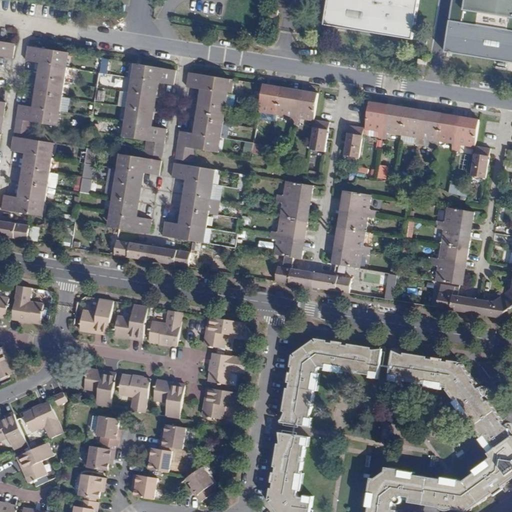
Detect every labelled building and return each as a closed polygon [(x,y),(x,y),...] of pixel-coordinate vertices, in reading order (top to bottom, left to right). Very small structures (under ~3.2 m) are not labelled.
[(327,0),(324,25),(413,39),(418,0),(327,0)] [(511,0),(452,0),(444,52),(511,63),(511,0)] [(16,44),(8,43),(5,57),(13,59),(14,52),(16,44)] [(26,61),(34,62),(36,47),(29,46),(27,54),(26,61)] [(34,62),(40,63),(46,64),(63,67),(65,52),(36,47),(34,62)] [(34,100),(33,107),(38,108),(41,93),(43,78),(46,64),(40,63),(39,70),(37,83),(34,100)] [(43,78),(66,82),(68,68),(63,67),(46,64),(43,78)] [(155,82),(160,83),(167,84),(169,69),(140,64),(137,79),(155,82)] [(169,69),(167,84),(174,85),(176,77),(177,70),(169,69)] [(195,88),(197,74),(190,73),(189,81),(188,87),(195,88)] [(201,89),(207,90),(224,93),(226,78),(197,74),(195,88),(201,89)] [(41,93),(63,97),(66,82),(43,78),(41,93)] [(153,96),(155,82),(137,79),(132,78),(129,93),(153,96)] [(159,91),(160,83),(155,82),(153,96),(150,111),(148,126),(153,126),(154,118),(156,105),(159,91)] [(263,113),(277,116),(282,88),(275,86),(274,91),(263,89),(261,99),(259,114),(258,119),(262,120),(263,113)] [(295,125),(300,95),(289,94),(290,89),(282,88),(277,116),(291,118),(290,125),(295,125)] [(194,133),(200,134),(202,119),(204,105),(207,90),(201,89),(199,98),(197,111),(195,126),(194,133)] [(311,92),(290,89),(289,94),(300,95),(310,97),(311,92)] [(204,105),(227,109),(229,94),(224,93),(207,90),(204,105)] [(319,94),(311,92),(310,97),(300,95),(295,125),(299,126),(300,119),(315,122),(316,120),(314,120),(319,94)] [(55,111),(61,111),(63,97),(41,93),(38,108),(55,111)] [(150,111),(153,96),(129,93),(127,107),(150,111)] [(370,102),(366,128),(365,130),(380,133),(379,139),(383,140),(387,110),(377,108),(377,103),(370,102)] [(399,107),(377,103),(377,108),(387,110),(398,111),(399,107)] [(24,121),(27,106),(19,105),(18,112),(17,119),(18,119),(24,121)] [(225,123),(227,109),(204,105),(202,119),(225,123)] [(38,108),(33,107),(27,106),(24,121),(33,122),(53,125),(55,111),(38,108)] [(130,123),(148,126),(150,111),(127,107),(125,122),(130,123)] [(387,110),(383,140),(386,140),(387,133),(402,136),(407,108),(399,107),(398,111),(387,110)] [(407,108),(402,136),(416,138),(415,145),(419,146),(424,116),(413,114),(414,109),(407,108)] [(435,113),(414,109),(413,114),(424,116),(435,117),(435,113)] [(424,116),(419,146),(423,147),(424,140),(439,142),(443,114),(435,113),(435,117),(424,116)] [(443,114),(439,142),(453,144),(452,151),(456,152),(461,121),(450,120),(451,115),(443,114)] [(451,115),(450,120),(461,121),(472,123),(473,119),(451,115)] [(33,122),(24,121),(18,119),(17,126),(32,128),(33,122)] [(222,138),(225,123),(202,119),(200,134),(216,137),(222,138)] [(461,121),(456,152),(459,152),(460,145),(475,148),(475,146),(480,120),(473,119),(472,123),(461,121)] [(330,123),(316,120),(315,122),(311,151),(325,153),(330,123)] [(159,127),(153,126),(148,126),(130,123),(128,137),(148,141),(157,142),(159,127)] [(31,135),(32,128),(17,126),(16,133),(31,135)] [(350,126),(345,156),(359,158),(364,128),(350,126)] [(167,129),(159,127),(157,142),(164,143),(165,143),(166,137),(167,129)] [(179,146),(186,147),(188,132),(180,131),(179,138),(178,146),(179,146)] [(195,148),(214,151),(216,137),(200,134),(194,133),(188,132),(186,147),(195,148)] [(416,138),(402,136),(401,143),(415,145),(416,138)] [(19,152),(22,138),(14,137),(13,144),(12,151),(19,152)] [(216,137),(214,151),(220,152),(222,138),(216,137)] [(25,153),(31,154),(48,157),(50,142),(22,138),(19,152),(25,153)] [(424,140),(423,147),(437,149),(439,142),(424,140)] [(164,143),(157,142),(148,141),(147,147),(163,150),(164,143)] [(268,156),(271,148),(255,143),(253,151),(268,156)] [(193,155),(195,148),(186,147),(179,146),(178,152),(193,155)] [(472,176),(486,179),(491,149),(477,146),(472,176)] [(163,150),(147,147),(146,154),(162,157),(163,150)] [(192,161),(193,155),(178,152),(177,159),(192,161)] [(18,197),(24,198),(26,184),(28,169),(31,154),(25,153),(24,162),(22,174),(20,187),(18,197)] [(28,169),(51,173),(53,158),(48,157),(31,154),(28,169)] [(123,169),(140,172),(145,173),(152,174),(154,160),(125,155),(123,169)] [(162,161),(154,160),(152,174),(159,175),(161,168),(162,161)] [(180,179),(183,164),(175,163),(174,169),(173,178),(180,179)] [(209,183),(211,169),(183,164),(180,179),(186,180),(192,181),(209,183)] [(115,182),(115,183),(138,187),(140,172),(123,169),(117,168),(117,170),(115,182)] [(28,169),(26,184),(48,187),(51,173),(28,169)] [(115,182),(117,170),(111,169),(109,181),(115,182)] [(215,184),(217,170),(211,169),(209,183),(215,184)] [(135,201),(133,216),(138,217),(140,209),(142,195),(144,182),(145,173),(140,172),(138,187),(135,201)] [(189,195),(192,181),(186,180),(185,188),(182,201),(180,217),(179,224),(185,225),(187,210),(189,195)] [(215,184),(209,183),(192,181),(189,195),(212,199),(215,184)] [(307,192),(313,192),(314,186),(286,181),(284,196),(277,195),(277,198),(306,203),(307,192)] [(115,183),(113,198),(135,201),(138,187),(115,183)] [(24,198),(40,201),(46,202),(48,187),(26,184),(24,198)] [(346,210),(376,214),(376,211),(370,210),(372,195),(343,190),(342,198),(348,199),(346,210)] [(309,215),(313,192),(307,192),(306,203),(304,214),(309,215)] [(10,211),(12,196),(4,195),(3,203),(2,210),(10,211)] [(212,199),(189,195),(187,210),(210,214),(212,199)] [(14,212),(38,216),(40,201),(24,198),(18,197),(12,196),(10,211),(14,212)] [(135,201),(113,198),(110,212),(116,213),(133,216),(135,201)] [(304,214),(306,203),(277,198),(276,202),(283,203),(280,218),(308,222),(309,215),(304,214)] [(342,198),(339,221),(344,222),(346,210),(348,199),(342,198)] [(40,201),(38,216),(44,217),(46,202),(40,201)] [(438,221),(438,225),(467,229),(469,218),(474,219),(475,212),(447,207),(444,222),(438,221)] [(185,225),(202,227),(208,228),(210,214),(187,210),(185,225)] [(337,227),(367,232),(369,218),(375,219),(376,214),(346,210),(344,222),(339,221),(337,227)] [(138,232),(142,233),(145,218),(138,217),(133,216),(116,213),(113,228),(138,232)] [(152,219),(145,218),(142,233),(150,234),(151,227),(152,219)] [(308,222),(280,218),(278,233),(271,231),(271,235),(300,239),(301,229),(307,230),(308,222)] [(465,241),(470,242),(474,219),(469,218),(467,229),(465,241)] [(0,235),(28,240),(30,226),(12,223),(0,220),(0,235)] [(171,237),(173,223),(165,221),(164,229),(163,236),(171,237)] [(175,238),(199,242),(202,227),(185,225),(179,224),(173,223),(171,237),(175,238)] [(443,230),(441,244),(469,249),(470,242),(465,241),(467,229),(438,225),(437,229),(443,230)] [(40,227),(30,226),(28,240),(37,242),(40,227)] [(199,242),(205,243),(208,228),(202,227),(199,242)] [(340,246),(370,251),(371,247),(364,246),(367,232),(337,227),(336,235),(341,236),(340,246)] [(307,230),(301,229),(300,239),(298,251),(303,252),(307,230)] [(300,239),(271,235),(270,239),(276,240),(274,254),(285,256),(294,257),(302,259),(303,252),(298,251),(300,239)] [(341,236),(336,235),(333,257),(338,258),(340,246),(341,236)] [(118,240),(115,255),(128,257),(131,242),(118,240)] [(128,257),(148,260),(150,246),(136,243),(131,242),(128,257)] [(432,261),(461,266),(462,255),(468,256),(469,249),(441,244),(439,259),(432,258),(432,261)] [(150,246),(148,260),(156,262),(159,247),(150,246)] [(369,256),(370,251),(340,246),(338,258),(333,257),(332,264),(336,264),(361,268),(363,255),(369,256)] [(159,247),(156,262),(175,265),(178,250),(173,249),(167,248),(159,247)] [(189,267),(192,252),(178,250),(175,265),(189,267)] [(468,256),(462,255),(461,266),(459,277),(464,278),(468,256)] [(294,257),(285,256),(283,267),(292,269),(294,257)] [(435,281),(460,285),(463,285),(464,278),(459,277),(461,266),(432,261),(431,266),(437,267),(435,281)] [(278,266),(276,281),(289,283),(292,269),(283,267),(278,266)] [(292,269),(289,283),(309,286),(311,272),(292,269)] [(309,286),(318,288),(320,273),(311,272),(309,286)] [(334,276),(320,273),(318,288),(337,291),(340,276),(334,276)] [(337,291),(350,293),(353,279),(340,276),(337,291)] [(453,295),(458,296),(459,287),(441,284),(437,307),(451,310),(453,295)] [(41,324),(42,321),(41,321),(44,303),(31,301),(33,288),(33,287),(19,285),(13,316),(13,319),(19,320),(20,317),(31,319),(31,322),(41,324)] [(473,298),(458,296),(453,295),(451,310),(470,313),(473,298)] [(511,307),(511,306),(504,295),(494,302),(481,299),(479,314),(498,317),(511,307)] [(0,316),(6,318),(7,315),(10,298),(0,296),(0,316)] [(84,310),(81,328),(92,329),(92,332),(109,335),(110,331),(115,301),(100,298),(98,312),(84,310)] [(479,314),(481,299),(473,298),(470,313),(479,314)] [(149,306),(134,304),(132,318),(118,315),(115,332),(116,332),(116,333),(127,334),(126,337),(144,340),(144,337),(149,306)] [(178,346),(184,312),(169,310),(166,323),(153,321),(151,338),(150,341),(160,343),(160,340),(172,342),(171,345),(178,346)] [(240,337),(243,322),(213,317),(210,335),(207,334),(206,345),(218,347),(226,349),(228,335),(240,337)] [(285,423),(295,424),(306,426),(307,418),(310,418),(315,390),(312,390),(314,373),(318,373),(318,368),(321,366),(326,367),(326,364),(343,367),(342,370),(370,375),(371,372),(379,373),(380,365),(383,365),(385,354),(385,352),(372,350),(372,347),(349,344),(349,346),(342,345),(343,343),(334,341),(333,344),(327,343),(327,340),(320,339),(315,342),(314,340),(301,349),(294,354),(296,356),(293,358),(292,364),(291,367),(294,367),(293,373),(290,373),(289,378),(289,382),(291,383),(290,389),(288,389),(284,411),(286,412),(285,423)] [(7,364),(11,362),(7,355),(3,347),(0,348),(7,364)] [(0,379),(12,374),(15,373),(11,362),(7,364),(0,348),(0,379)] [(245,374),(248,359),(217,353),(214,353),(213,360),(216,360),(214,372),(211,371),(210,382),(213,382),(230,385),(232,372),(245,374)] [(388,366),(391,367),(390,375),(399,376),(399,379),(426,384),(426,381),(443,383),(442,386),(447,387),(448,389),(447,389),(455,400),(457,399),(467,413),(465,414),(481,437),(484,436),(494,450),(489,453),(491,456),(490,457),(491,459),(488,460),(488,461),(491,465),(478,475),(476,473),(464,482),(459,481),(459,486),(441,483),(442,480),(415,475),(414,478),(400,476),(401,470),(387,468),(386,472),(375,479),(371,479),(369,493),(375,494),(373,507),(370,507),(369,511),(395,511),(396,511),(390,510),(391,501),(396,502),(396,503),(398,504),(400,504),(401,504),(402,503),(403,501),(403,499),(402,498),(401,497),(401,493),(411,495),(410,501),(417,502),(417,504),(430,506),(430,505),(437,506),(439,496),(444,497),(443,502),(444,504),(446,506),(448,506),(450,504),(452,498),(456,499),(454,508),(462,510),(462,511),(468,511),(485,499),(484,497),(490,493),(487,488),(491,485),(493,487),(495,488),(497,486),(498,485),(498,484),(498,483),(497,481),(495,478),(499,475),(504,483),(511,478),(511,479),(511,436),(511,437),(500,421),(502,420),(488,401),(487,402),(483,397),(485,396),(479,388),(478,389),(474,384),(475,383),(466,370),(462,364),(459,365),(457,362),(449,360),(448,362),(446,362),(442,361),(443,359),(434,358),(433,360),(427,359),(428,357),(405,353),(404,356),(390,354),(390,355),(388,366)] [(97,406),(112,408),(117,378),(99,375),(100,371),(89,369),(87,379),(85,390),(99,392),(97,406)] [(131,411),(146,413),(151,382),(152,380),(145,378),(144,382),(132,380),(133,376),(123,375),(123,379),(120,396),(133,398),(131,411)] [(181,419),(186,388),(169,385),(169,383),(158,381),(157,383),(154,402),(168,404),(166,417),(181,419)] [(227,406),(240,408),(242,393),(212,388),(209,406),(206,405),(204,416),(207,417),(224,420),(227,406)] [(54,397),(59,407),(68,403),(64,392),(54,397)] [(46,428),(51,439),(65,433),(50,402),(43,405),(45,408),(35,413),(33,410),(24,414),(25,416),(33,434),(46,428)] [(3,418),(0,419),(0,423),(16,416),(14,413),(3,418)] [(15,451),(29,444),(17,420),(16,416),(0,423),(0,442),(9,438),(15,451)] [(100,444),(118,447),(119,440),(117,439),(118,429),(120,419),(101,416),(97,436),(102,436),(100,444)] [(163,446),(184,450),(188,428),(167,425),(166,432),(165,432),(163,446)] [(312,511),(313,510),(310,510),(312,502),(304,500),(304,498),(299,497),(297,495),(298,490),(296,490),(298,473),(301,474),(305,446),(302,446),(304,436),(293,435),(282,433),(281,440),(281,444),(279,444),(275,467),(276,467),(276,474),(274,473),(273,478),(272,482),(274,483),(273,489),(271,488),(270,496),(273,500),(271,502),(278,511),(312,511)] [(28,472),(26,473),(30,483),(34,481),(49,475),(43,462),(55,456),(49,443),(31,451),(20,456),(28,472)] [(88,468),(108,471),(109,464),(109,460),(113,460),(114,455),(115,450),(91,446),(88,468)] [(150,469),(170,473),(174,452),(160,449),(153,448),(151,463),(150,469)] [(23,467),(26,473),(28,472),(20,456),(18,457),(23,467)] [(215,482),(204,466),(191,476),(187,478),(193,487),(199,495),(197,496),(201,502),(203,501),(216,491),(211,485),(215,482)] [(79,496),(99,499),(100,492),(102,492),(104,478),(83,475),(79,496)] [(138,475),(136,490),(135,496),(156,500),(159,478),(149,477),(138,475)] [(75,506),(74,511),(97,511),(99,502),(81,500),(80,507),(75,506)]
